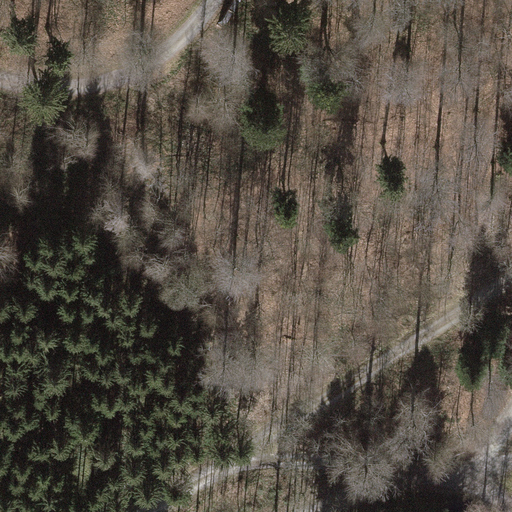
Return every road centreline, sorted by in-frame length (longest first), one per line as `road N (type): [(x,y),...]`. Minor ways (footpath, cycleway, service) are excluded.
road 1 (track): [(511,278),(220,468)]
road 2 (track): [(0,81),(73,86),(127,74),(173,47),(214,0)]
road 3 (track): [(220,468),(302,459),(430,476)]
